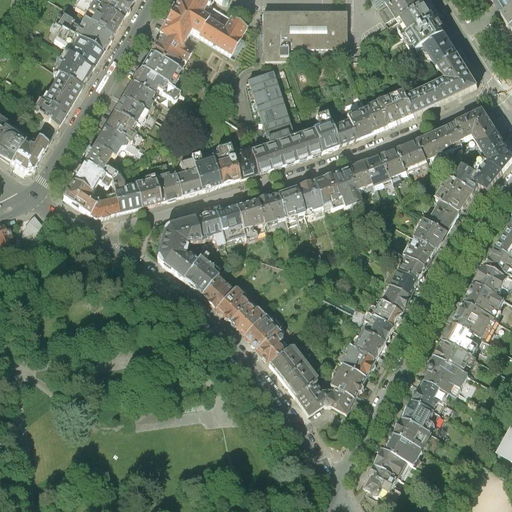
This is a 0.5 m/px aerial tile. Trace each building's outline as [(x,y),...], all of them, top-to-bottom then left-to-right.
[(112,41),(122,24),(84,2),(81,0),(74,12),(83,17),(84,15),(93,21),(89,27),(112,41)] [(85,0),(84,2),(122,24),(133,6),(123,0),(109,0),(108,2),(103,0),(85,0)] [(161,40),(149,56),(179,74),(180,75),(191,56),(181,50),(190,35),(230,59),(246,31),(229,21),(223,31),(201,17),(207,7),(194,0),(182,0),(180,5),(178,4),(176,8),(161,33),(158,38),(161,40)] [(224,0),(194,0),(207,7),(210,9),(214,2),(221,6),(224,0)] [(384,0),(398,24),(425,8),(420,0),(384,0)] [(511,0),(489,0),(492,5),(494,7),(495,7),(496,7),(499,13),(502,17),(502,18),(502,20),(511,35),(511,0)] [(403,41),(434,22),(429,15),(425,8),(398,24),(394,27),(403,41)] [(333,17),(262,17),(262,35),(254,35),(254,36),(255,36),(255,66),(288,66),(288,53),(345,54),(345,17),(333,17)] [(102,58),(112,41),(89,27),(84,24),(81,29),(63,18),(56,30),(60,32),(102,58)] [(414,49),(417,55),(423,51),(444,38),(439,30),(434,22),(403,41),(410,51),(414,49)] [(92,75),(102,58),(60,32),(52,46),(70,56),(67,60),(92,75)] [(423,51),(437,72),(439,71),(458,59),(450,47),(444,38),(423,51)] [(144,65),(140,72),(170,90),(179,74),(149,56),(144,65)] [(408,101),(415,119),(477,90),(470,79),(458,59),(439,71),(447,84),(443,87),(442,86),(408,101)] [(81,94),(92,75),(67,60),(56,79),(58,80),(81,94)] [(138,74),(131,87),(152,99),(156,92),(173,102),(172,105),(175,104),(176,102),(177,99),(182,102),(184,98),(170,90),(140,72),(138,74)] [(250,155),(256,177),(261,176),(321,155),(313,134),(288,142),(286,135),(290,133),(271,77),(248,85),(267,141),(263,143),(265,146),(266,150),(253,154),(250,155)] [(58,80),(50,93),(73,107),(81,94),(58,80)] [(123,99),(122,102),(155,122),(160,114),(151,109),(151,108),(149,107),(153,100),(152,99),(131,87),(129,91),(123,99)] [(65,120),(73,107),(50,93),(43,107),(65,120)] [(379,106),(389,130),(404,124),(415,119),(408,101),(406,97),(393,102),(392,101),(379,106)] [(121,103),(113,116),(133,128),(138,131),(143,124),(151,129),(155,122),(122,102),(121,103)] [(57,134),(65,120),(43,107),(40,105),(32,119),(57,134)] [(363,112),(372,137),(387,131),(389,130),(379,106),(363,112)] [(346,119),(355,143),(357,143),(369,138),(372,137),(363,112),(346,119)] [(475,140),(478,146),(498,136),(483,113),(453,128),(461,147),(475,140)] [(105,129),(104,131),(138,152),(139,152),(145,142),(136,136),(134,137),(129,134),(133,128),(113,116),(105,129)] [(313,134),(321,155),(336,150),(338,149),(332,133),(326,116),(315,120),(319,132),(313,134)] [(332,133),(338,149),(341,148),(355,143),(346,119),(340,121),(342,127),(335,129),(336,131),(332,133)] [(461,147),(453,128),(421,142),(432,166),(463,152),(461,147)] [(26,143),(5,129),(0,136),(0,157),(12,165),(24,147),(26,143)] [(138,152),(104,131),(101,136),(99,137),(97,141),(97,144),(96,146),(94,148),(111,159),(114,160),(119,151),(123,150),(135,157),(138,152)] [(500,140),(498,136),(478,146),(489,166),(504,176),(511,165),(511,159),(508,153),(500,140)] [(28,150),(24,147),(12,165),(27,175),(33,174),(50,148),(48,147),(40,141),(34,150),(30,147),(28,150)] [(398,151),(408,179),(433,170),(432,169),(432,166),(421,142),(398,151)] [(85,163),(84,166),(111,182),(117,178),(106,171),(106,172),(104,171),(111,159),(94,148),(90,154),(89,153),(85,160),(86,161),(85,163)] [(217,158),(212,160),(220,188),(236,183),(239,182),(232,159),(229,148),(215,152),(217,158)] [(240,157),(232,159),(239,182),(246,180),(256,177),(250,155),(248,149),(238,152),(240,157)] [(398,151),(383,156),(393,185),(408,179),(398,151)] [(383,156),(365,162),(375,191),(393,185),(383,156)] [(198,157),(191,159),(192,162),(202,193),(219,189),(220,188),(212,160),(211,159),(209,160),(209,162),(203,163),(200,162),(198,157)] [(175,178),(181,199),(200,194),(202,193),(192,162),(179,165),(181,172),(184,174),(185,175),(175,178)] [(360,196),(375,191),(365,162),(351,168),(360,196)] [(82,167),(73,184),(91,195),(98,184),(107,190),(111,182),(84,166),(82,167)] [(151,170),(153,178),(161,204),(164,204),(181,199),(175,178),(175,177),(169,179),(165,166),(151,170)] [(504,176),(489,166),(480,180),(464,169),(455,184),(475,197),(479,190),(483,193),(488,195),(504,176)] [(351,168),(334,174),(346,213),(363,208),(360,196),(351,168)] [(334,174),(315,180),(326,215),(328,219),(346,213),(334,174)] [(117,178),(111,182),(115,197),(119,215),(123,214),(141,210),(135,187),(124,190),(122,184),(118,177),(117,178)] [(134,186),(135,187),(141,210),(144,209),(161,204),(153,178),(144,181),(145,184),(134,186)] [(315,180),(297,187),(307,220),(326,215),(315,180)] [(91,195),(73,184),(71,186),(63,200),(89,217),(97,204),(91,200),(90,198),(90,197),(91,195)] [(462,215),(475,197),(455,184),(441,207),(460,217),(462,215)] [(297,187),(277,194),(287,225),(307,220),(297,187)] [(277,194),(253,202),(262,232),(287,225),(277,194)] [(99,205),(97,204),(89,217),(95,221),(113,217),(119,215),(115,197),(105,199),(106,204),(99,205)] [(244,237),(262,232),(253,202),(235,207),(244,237)] [(235,207),(213,214),(219,241),(223,249),(245,243),(244,237),(235,207)] [(430,227),(448,236),(458,220),(460,217),(441,207),(430,227)] [(28,236),(24,256),(43,260),(47,240),(44,239),(45,236),(48,233),(53,228),(41,214),(37,217),(34,221),(32,225),(30,230),(28,236)] [(213,214),(195,218),(202,246),(219,241),(213,214)] [(195,218),(165,229),(161,245),(156,261),(180,285),(198,263),(185,252),(186,247),(202,246),(195,218)] [(417,244),(435,253),(439,254),(440,251),(449,237),(448,236),(430,227),(427,225),(417,244)] [(7,228),(0,230),(0,248),(2,253),(12,249),(12,247),(18,245),(13,229),(8,231),(7,228)] [(511,230),(507,228),(494,250),(511,260),(511,230)] [(409,260),(426,270),(434,255),(435,253),(417,244),(409,260)] [(511,260),(494,250),(485,266),(508,280),(511,272),(511,260)] [(409,260),(402,275),(424,287),(430,276),(426,270),(409,260)] [(198,263),(180,285),(184,288),(201,301),(218,281),(220,278),(199,262),(198,263)] [(485,266),(475,284),(498,297),(508,280),(485,266)] [(418,297),(424,287),(402,275),(393,291),(415,303),(418,297)] [(218,281),(201,301),(209,308),(213,314),(234,294),(218,281)] [(475,284),(464,303),(493,320),(504,301),(498,297),(475,284)] [(234,294),(213,314),(218,320),(236,338),(241,343),(254,356),(268,372),(293,349),(235,290),(234,294)] [(385,305),(407,317),(409,314),(415,303),(393,291),(385,305)] [(464,303),(451,325),(481,342),(494,320),(493,320),(464,303)] [(407,317),(385,305),(377,321),(399,332),(406,319),(407,317)] [(365,334),(390,347),(397,335),(399,332),(377,321),(373,318),(365,334)] [(451,325),(442,340),(472,358),(482,342),(481,342),(451,325)] [(390,347),(365,334),(356,351),(381,365),(382,362),(390,347)] [(433,356),(438,359),(463,374),(472,358),(442,340),(433,356)] [(293,349),(268,372),(279,384),(288,394),(294,400),(315,385),(319,381),(293,347),(293,349)] [(346,367),(372,382),(379,369),(381,365),(356,351),(354,350),(344,367),(346,367)] [(438,359),(424,383),(450,397),(454,400),(468,377),(463,374),(438,359)] [(346,367),(334,389),(360,403),(361,401),(372,382),(346,367)] [(424,383),(413,403),(433,415),(438,406),(443,409),(450,397),(424,383)] [(315,385),(294,400),(313,424),(327,414),(330,416),(335,415),(350,425),(360,403),(334,389),(334,392),(320,393),(315,385)] [(413,403),(403,420),(429,435),(439,418),(433,415),(413,403)] [(403,420),(393,436),(420,451),(429,435),(403,420)] [(511,428),(510,428),(495,456),(511,464),(511,428)] [(393,436),(384,452),(406,465),(412,469),(422,452),(420,451),(393,436)] [(384,452),(374,468),(396,481),(406,465),(384,452)] [(374,468),(362,490),(387,505),(399,483),(396,481),(374,468)]
